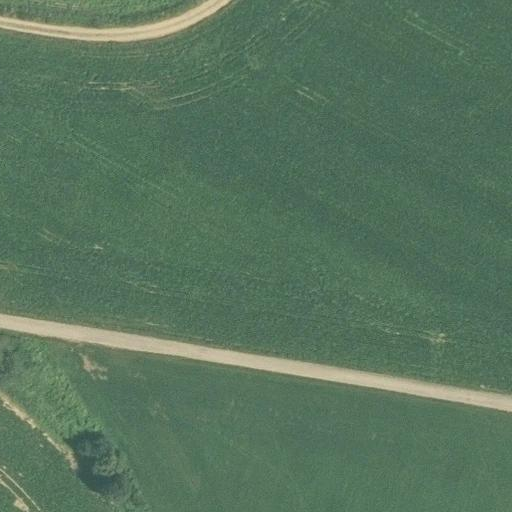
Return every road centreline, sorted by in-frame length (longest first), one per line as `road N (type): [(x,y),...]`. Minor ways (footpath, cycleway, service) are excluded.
road 1 (unclassified): [(0,320),(511,406)]
road 2 (track): [(0,26),(106,37),(175,32),(225,0)]
